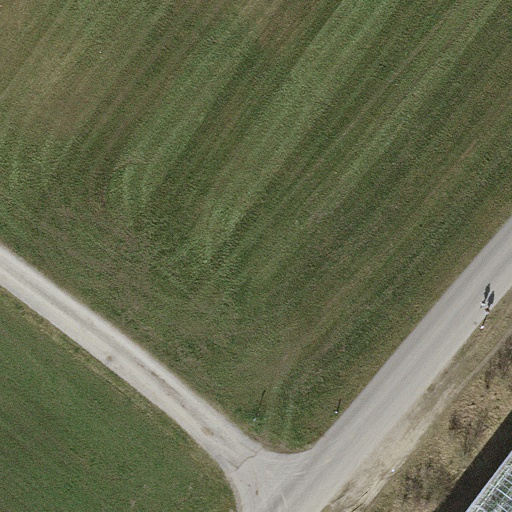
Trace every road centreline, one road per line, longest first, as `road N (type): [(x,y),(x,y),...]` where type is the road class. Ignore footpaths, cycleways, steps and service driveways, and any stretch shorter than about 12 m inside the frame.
road 1 (track): [(293,509),(0,283)]
road 2 (unclassified): [(511,243),(291,511)]
